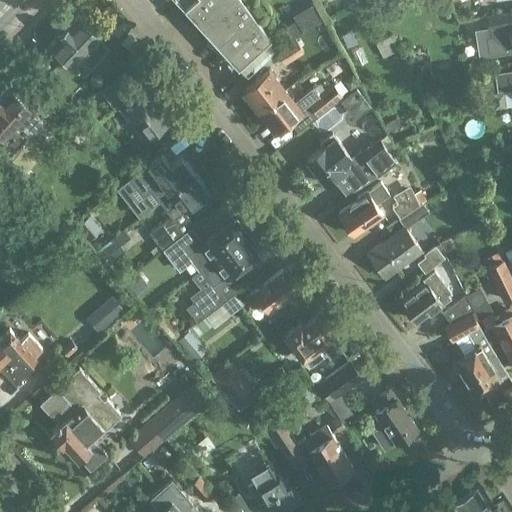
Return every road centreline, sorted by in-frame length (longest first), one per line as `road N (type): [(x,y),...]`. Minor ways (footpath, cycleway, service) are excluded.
road 1 (residential): [(479,443),(131,0)]
road 2 (residential): [(479,443),(371,511)]
